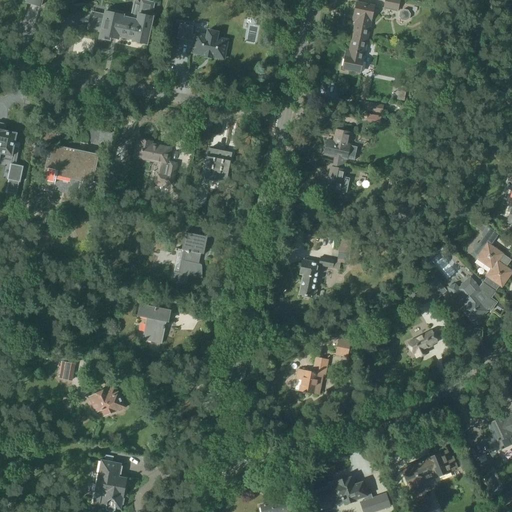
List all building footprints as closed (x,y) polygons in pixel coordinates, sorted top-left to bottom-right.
[(92,13),(88,29),(101,32),(100,38),(101,38),(102,40),(104,40),(106,40),(108,39),(109,40),(110,38),(118,39),(119,36),(133,40),(133,42),(136,42),(137,44),(142,45),(144,44),(147,45),(153,17),(151,17),(154,3),(142,0),(138,20),(123,17),(124,15),(106,11),(105,15),(92,13)] [(385,0),(383,9),(398,12),(400,0),(385,0)] [(352,36),(367,39),(374,7),(356,3),(354,16),(357,17),(352,36)] [(400,12),(399,17),(401,21),(406,21),(410,19),(411,15),(408,11),(404,10),(400,12)] [(212,57),(224,59),(227,41),(217,38),(218,33),(207,31),(206,36),(196,34),(196,35),(192,34),(193,26),(179,24),(176,39),(190,42),(191,39),(195,40),(192,53),(203,55),(203,57),(212,59),(212,57)] [(360,73),(367,39),(352,36),(348,57),(345,56),(342,69),(360,73)] [(382,113),(383,106),(362,102),(360,109),(382,113)] [(380,125),(381,117),(367,115),(366,123),(380,125)] [(0,158),(1,154),(12,157),(14,150),(15,151),(13,165),(15,165),(19,149),(14,148),(17,134),(0,130),(0,158)] [(327,141),(324,154),(335,156),(333,162),(332,168),(331,167),(327,190),(340,193),(347,194),(350,179),(344,177),(345,170),(344,170),(345,167),(348,168),(348,165),(351,166),(352,160),(354,161),(355,157),(357,147),(350,146),(348,145),(349,138),(350,133),(339,131),(336,131),(336,134),(334,142),(327,141)] [(151,144),(152,141),(140,139),(140,142),(137,141),(134,153),(140,154),(139,159),(167,165),(170,149),(151,144)] [(85,155),(53,148),(51,159),(48,159),(46,169),(48,169),(46,181),(55,183),(57,176),(92,183),(98,156),(85,153),(85,155)] [(215,151),(208,149),(207,157),(206,157),(204,168),(205,168),(202,179),(209,181),(218,183),(225,184),(227,173),(228,173),(230,162),(229,162),(231,154),(225,153),(225,152),(215,150),(215,151)] [(171,186),(176,164),(169,163),(166,176),(157,173),(155,182),(171,186)] [(20,182),(23,167),(15,165),(13,165),(11,165),(8,180),(9,180),(7,192),(16,194),(19,182),(20,182)] [(179,207),(183,191),(171,189),(168,205),(179,207)] [(399,205),(398,221),(414,221),(414,206),(399,205)] [(471,255),(491,269),(484,282),(496,291),(500,285),(502,287),(511,272),(511,271),(506,267),(509,263),(501,257),(504,254),(491,245),(498,235),(487,228),(482,235),(483,238),(478,245),(476,244),(474,245),(474,248),(475,250),(471,255)] [(185,251),(181,273),(174,272),(172,282),(186,285),(188,275),(202,278),(202,267),(202,266),(201,265),(200,264),(197,264),(199,254),(204,255),(207,237),(185,232),(182,250),(185,251)] [(17,238),(23,250),(32,245),(26,234),(17,238)] [(320,259),(319,265),(333,268),(339,269),(340,263),(341,262),(337,261),(334,260),(327,258),(320,257),(320,259)] [(312,297),(318,271),(316,270),(317,263),(302,260),(300,274),(303,275),(299,295),(312,297)] [(433,275),(425,282),(427,286),(434,298),(436,300),(447,291),(433,275)] [(455,284),(447,287),(452,300),(461,293),(469,303),(462,309),(474,323),(487,312),(488,312),(487,311),(487,310),(489,309),(491,311),(497,303),(491,298),(493,295),(494,294),(495,293),(496,291),(483,282),(479,288),(470,277),(469,278),(461,285),(461,286),(459,288),(455,284)] [(423,305),(434,298),(427,286),(415,289),(415,290),(416,294),(422,303),(423,305)] [(168,322),(170,311),(141,305),(138,315),(148,317),(143,339),(161,343),(165,321),(168,322)] [(427,353),(424,348),(437,341),(432,331),(408,343),(412,353),(415,352),(417,357),(427,353)] [(339,338),(335,356),(347,358),(351,341),(339,338)] [(326,375),(327,367),(329,360),(316,358),(313,372),(298,369),(296,379),(302,380),(300,391),(302,392),(302,393),(307,394),(307,393),(318,395),(323,374),(326,375)] [(72,381),(75,364),(62,362),(59,379),(72,381)] [(119,395),(116,386),(90,397),(96,411),(102,409),(105,415),(124,407),(122,401),(124,401),(121,394),(119,395)] [(511,414),(503,419),(502,417),(488,424),(492,433),(489,434),(496,450),(511,442),(509,436),(511,434),(511,414)] [(450,471),(454,469),(446,451),(402,470),(420,511),(422,511),(432,508),(425,492),(429,491),(422,474),(431,470),(435,478),(451,472),(450,471)] [(481,475),(492,469),(485,454),(474,460),(481,475)] [(101,460),(93,505),(100,506),(106,507),(106,509),(107,511),(112,511),(113,511),(115,511),(115,509),(121,510),(123,499),(127,478),(119,477),(121,464),(101,460)] [(496,488),(489,475),(482,478),(489,491),(496,488)] [(319,493),(318,493),(319,494),(321,502),(322,503),(323,503),(329,501),(342,496),(345,504),(345,505),(355,501),(354,500),(363,497),(364,500),(367,500),(370,511),(374,511),(390,507),(386,494),(372,498),(370,491),(367,492),(366,492),(363,484),(362,482),(361,483),(353,486),(351,479),(351,478),(349,478),(347,479),(347,478),(346,478),(338,481),(337,481),(337,482),(338,484),(332,486),(331,487),(332,488),(332,489),(319,493)] [(241,485),(237,490),(243,495),(247,491),(241,485)] [(293,500),(305,498),(304,489),(292,491),(293,500)] [(511,500),(511,490),(493,503),(498,510),(511,500)] [(302,509),(309,505),(305,499),(298,504),(302,509)] [(292,500),(260,506),(261,511),(287,511),(294,511),(292,500)]
